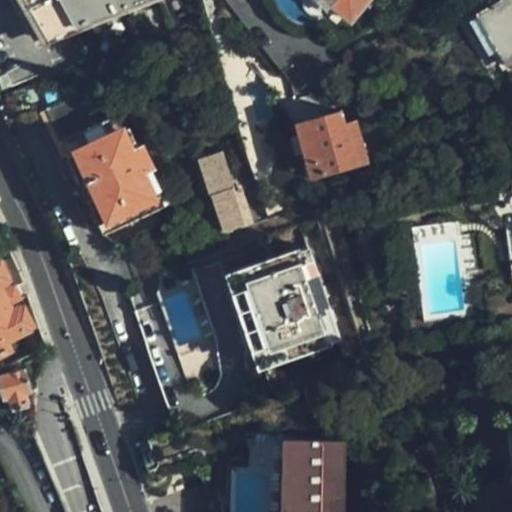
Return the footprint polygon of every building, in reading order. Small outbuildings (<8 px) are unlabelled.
[(22,0),(46,33),(138,0),(22,0)] [(368,0),(333,0),(354,18),(368,0)] [(511,0),(504,0),(485,11),(511,57),(511,0)] [(163,205),(166,204),(149,166),(153,165),(144,144),(139,147),(130,125),(94,142),(73,94),(47,107),(100,223),(103,231),(124,238),(162,223),(163,205)] [(100,223),(47,107),(37,112),(89,227),(100,223)] [(371,161),(356,118),(345,121),(341,109),(295,125),(314,179),(371,161)] [(225,230),(268,215),(255,172),(234,178),(223,145),(198,154),(211,195),(213,194),(225,230)] [(338,339),(305,247),(266,262),(260,245),(226,258),(232,276),(241,273),(245,286),(236,290),(263,365),(338,339)] [(14,314),(11,308),(5,295),(2,289),(8,285),(0,270),(0,356),(11,351),(7,342),(29,331),(19,312),(14,314)] [(5,295),(11,308),(25,301),(21,293),(18,286),(5,295)] [(32,396),(25,371),(0,378),(0,390),(4,403),(9,401),(13,412),(29,407),(27,398),(32,396)] [(342,511),(345,448),(282,446),(279,511),(342,511)]
